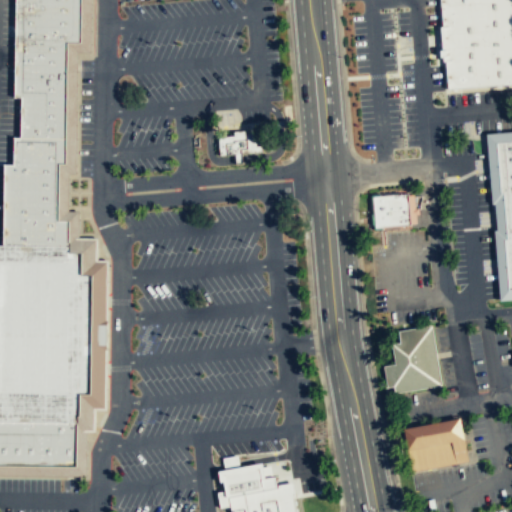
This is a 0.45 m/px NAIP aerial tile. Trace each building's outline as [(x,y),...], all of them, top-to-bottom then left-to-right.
[(65,138),(66,41),(80,41),(80,0),(15,0),(14,96),(21,96),(19,137),(65,138)] [(511,0),(511,82),(449,89),(441,0),(511,0)] [(262,151),(220,155),(218,136),(234,135),(233,131),(245,130),(245,139),(256,138),(257,145),(261,145),(262,151)] [(511,131),(487,133),(498,300),(511,299),(511,131)] [(67,246),(68,221),(57,221),(58,163),(65,163),(65,138),(19,137),(13,137),(13,164),(3,164),(2,245),(67,246)] [(416,227),(415,196),(372,197),(373,229),(416,227)] [(90,395),(93,275),(81,275),(82,253),(70,253),(69,246),(67,246),(2,245),(0,244),(0,421),(77,423),(77,417),(79,417),(79,394),(90,395)] [(384,366),(387,394),(441,387),(434,326),(397,331),(399,343),(392,344),(395,364),(384,366)] [(468,463),(461,419),(403,429),(411,473),(468,463)] [(0,421),(77,423),(75,467),(0,467),(0,421)] [(297,511),(293,485),(229,495),(231,511),(297,511)]
